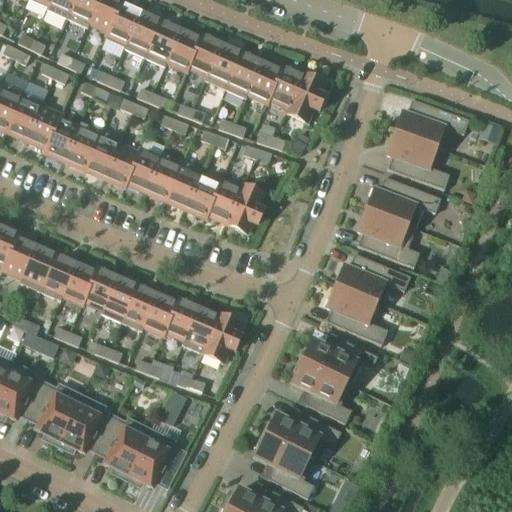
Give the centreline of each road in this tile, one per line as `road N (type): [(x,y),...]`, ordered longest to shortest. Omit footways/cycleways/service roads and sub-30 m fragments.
road 1 (residential): [(291,305),(371,88),(381,35),(293,0)]
road 2 (residential): [(0,193),(125,250),(291,305)]
road 3 (residential): [(185,511),(291,305)]
